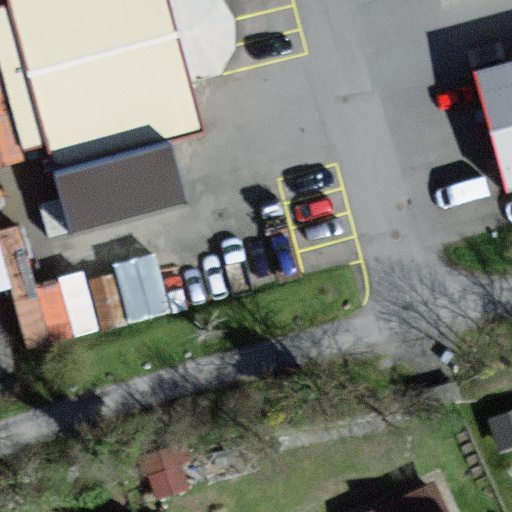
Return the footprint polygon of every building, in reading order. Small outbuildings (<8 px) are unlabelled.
[(193,137),(180,86),(218,79),(230,54),(230,20),(215,0),(0,0),(5,14),(0,14),(0,78),(20,154),(44,148),(51,175),(193,137)] [(511,66),(488,72),(511,166),(511,66)] [(14,277),(22,334),(95,324),(87,267),(14,277)] [(511,446),(511,414),(480,425),(491,454),(511,446)] [(450,511),(436,483),(380,511),(450,511)]
